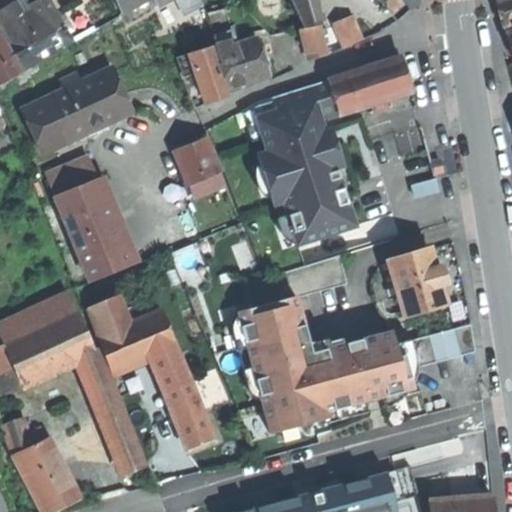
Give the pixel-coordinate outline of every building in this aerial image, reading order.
[(0,0),(0,17),(14,43),(30,35),(21,18),(27,15),(19,1),(18,0),(0,0)] [(32,12),(27,15),(21,18),(30,35),(43,28),(52,44),(45,48),(49,55),(72,42),(48,0),(37,0),(35,1),(39,8),(32,12)] [(115,0),(120,11),(139,0),(115,0)] [(318,25),(313,0),(288,0),(302,29),(318,25)] [(416,2),(414,0),(402,0),(408,9),(416,2)] [(511,0),(495,0),(505,26),(511,23),(511,0)] [(28,5),(32,12),(39,8),(35,1),(28,5)] [(334,25),(343,47),(351,44),(360,40),(351,18),(334,25)] [(327,55),(318,25),(302,29),(298,30),(307,61),(327,55)] [(9,46),(14,54),(18,63),(45,48),(52,44),(43,28),(30,35),(14,43),(9,46)] [(0,61),(11,56),(0,34),(0,61)] [(211,48),(213,53),(235,46),(233,37),(227,39),(225,35),(213,38),(216,46),(211,48)] [(213,53),(225,91),(247,84),(267,78),(255,40),(235,46),(213,53)] [(226,96),(225,91),(213,53),(211,48),(189,55),(194,70),(204,103),(214,100),(226,96)] [(14,54),(11,56),(0,61),(0,84),(23,72),(18,63),(14,54)] [(181,74),(194,70),(189,55),(176,58),(181,74)] [(326,79),(338,116),(411,93),(407,78),(400,57),(326,79)] [(19,108),(40,153),(132,112),(125,98),(112,68),(19,108)] [(334,115),(324,82),(252,104),(266,152),(257,155),(262,171),(266,170),(271,187),(267,188),(272,204),(282,201),(296,244),(352,226),(327,147),(325,148),(321,134),(319,135),(315,121),(334,115)] [(303,265),(296,244),(282,201),(272,204),(267,188),(262,171),(257,155),(266,152),(252,104),(226,120),(275,274),(303,265)] [(190,144),(174,150),(194,197),(225,184),(205,137),(190,144)] [(88,155),(46,174),(89,281),(132,265),(88,155)] [(430,162),(433,174),(442,171),(439,160),(430,162)] [(262,171),(267,188),(271,187),(266,170),(262,171)] [(194,242),(198,254),(210,249),(205,238),(194,242)] [(386,262),(402,317),(445,304),(438,279),(429,249),(386,262)] [(339,256),(244,285),(251,309),(295,297),(346,284),(339,256)] [(122,293),(85,308),(112,375),(149,360),(133,321),(122,293)] [(251,309),(243,311),(246,325),(241,326),(270,434),(300,425),(299,420),(413,389),(412,385),(404,356),(396,358),(390,333),(311,354),(295,297),(251,309)] [(161,309),(133,321),(149,360),(177,349),(161,309)] [(20,384),(77,358),(94,351),(77,311),(2,344),(20,384)] [(413,354),(416,368),(474,352),(472,339),(469,326),(409,341),(413,354)] [(0,392),(20,384),(2,344),(0,345),(0,392)] [(190,380),(177,349),(149,360),(162,393),(191,382),(190,380)] [(77,358),(119,459),(140,450),(98,350),(94,351),(77,358)] [(413,354),(404,356),(412,385),(416,368),(413,354)] [(213,371),(190,380),(191,382),(202,408),(224,399),(213,371)] [(202,408),(191,382),(162,393),(186,451),(202,445),(214,439),(202,408)] [(48,438),(13,457),(42,511),(49,511),(62,505),(79,497),(48,438)] [(119,459),(126,474),(146,466),(140,450),(119,459)] [(420,511),(409,467),(386,473),(395,511),(420,511)] [(395,511),(386,473),(238,511),(395,511)] [(428,511),(497,511),(496,492),(427,498),(428,511)]
